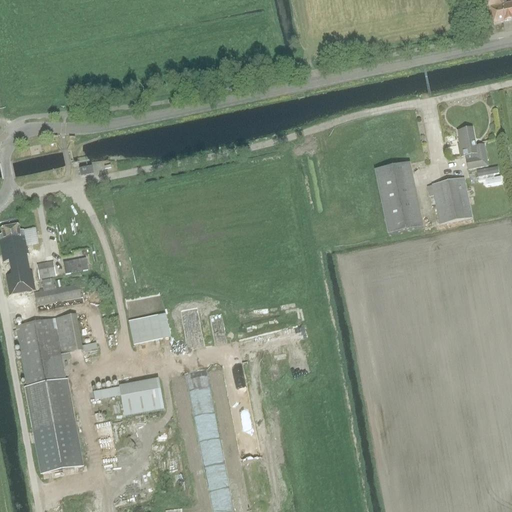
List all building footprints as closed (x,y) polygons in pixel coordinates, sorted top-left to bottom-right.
[(506,0),(505,0),(480,0),(483,11),(490,9),(493,24),(511,20),(511,4),(506,5),(505,1),(506,0)] [(468,171),(488,167),(484,146),(475,148),(471,130),(458,132),(460,140),(461,145),(458,146),(460,158),(465,157),(468,171)] [(424,229),(410,164),(374,172),(388,236),(424,229)] [(92,169),(80,171),(81,178),(93,176),(92,169)] [(434,197),(440,226),(473,219),(464,179),(427,188),(429,198),(434,197)] [(0,242),(10,296),(36,291),(26,241),(24,232),(20,233),(19,226),(1,230),(2,236),(0,236),(0,242)] [(86,259),(63,264),(66,276),(88,272),(86,259)] [(37,266),(40,281),(56,278),(54,263),(37,266)] [(37,307),(82,299),(78,279),(65,281),(66,287),(55,289),(53,280),(42,283),(44,292),(34,294),(37,307)] [(77,316),(55,320),(62,357),(83,353),(77,316)] [(156,317),(149,319),(154,343),(161,341),(156,317)] [(54,320),(16,327),(27,388),(25,389),(41,476),(84,467),(68,381),(66,381),(62,357),(54,320)] [(129,323),(134,347),(141,346),(136,321),(129,323)] [(159,380),(119,387),(125,418),(164,411),(159,380)]
